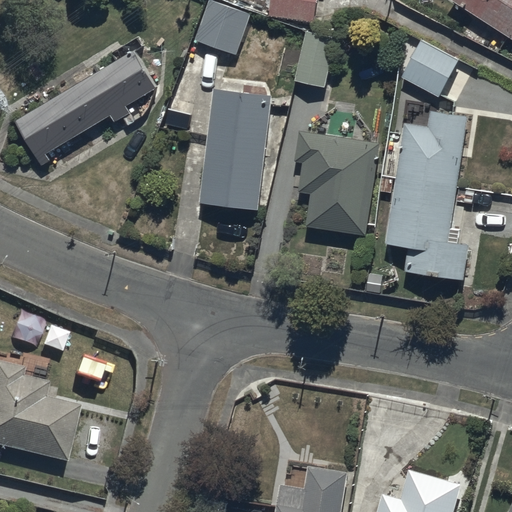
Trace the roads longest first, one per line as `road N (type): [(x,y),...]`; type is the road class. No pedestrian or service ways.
road 1 (residential): [(511,372),(207,315)]
road 2 (residential): [(207,315),(0,234)]
road 3 (residential): [(207,315),(155,511)]
